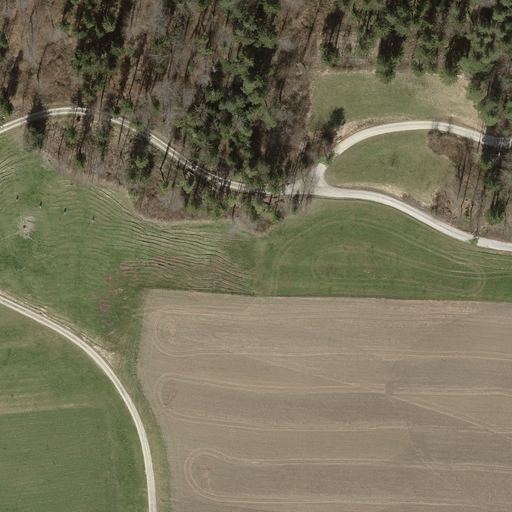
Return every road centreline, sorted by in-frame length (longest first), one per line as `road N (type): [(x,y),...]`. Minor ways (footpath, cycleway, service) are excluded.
road 1 (track): [(0,131),(47,113),(88,110),(129,123),(228,183),(312,191)]
road 2 (track): [(0,297),(96,352),(151,454),(153,511)]
road 3 (track): [(312,191),(330,158),(386,129),(460,130),(511,145)]
road 4 (track): [(312,191),(372,196),(473,241),(511,248)]
